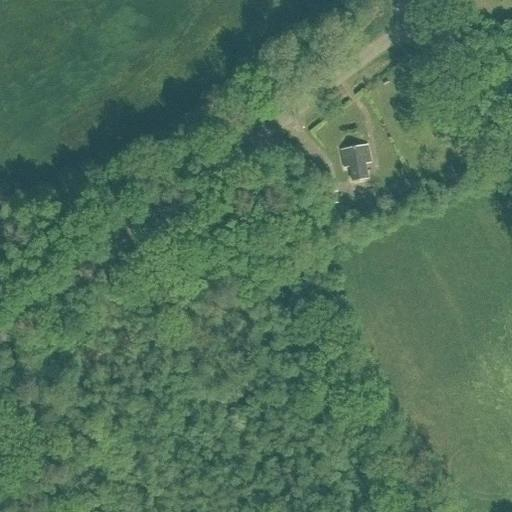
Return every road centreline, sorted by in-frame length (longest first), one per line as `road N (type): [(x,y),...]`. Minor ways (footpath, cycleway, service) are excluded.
road 1 (unclassified): [(0,345),(422,15)]
road 2 (tertiary): [(511,149),(422,15)]
